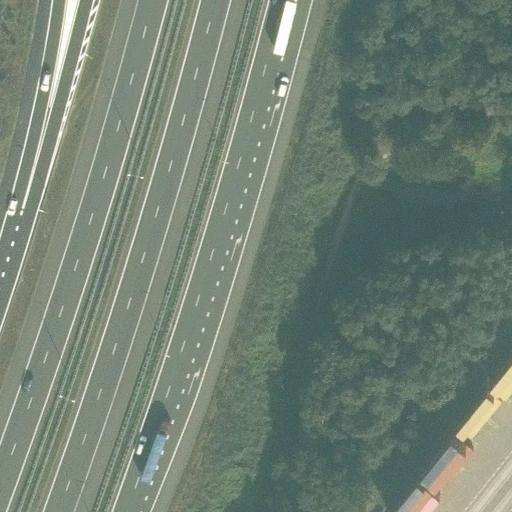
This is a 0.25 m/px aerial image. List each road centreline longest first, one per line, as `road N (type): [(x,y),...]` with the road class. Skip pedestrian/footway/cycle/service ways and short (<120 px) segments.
road 1 (motorway): [(62,511),(166,199),(216,0)]
road 2 (motorway): [(129,511),(196,318),(283,0)]
road 3 (track): [(248,511),(359,179),(388,161),(454,163),(498,154),(511,142)]
road 4 (motorway): [(149,0),(98,192),(0,478)]
road 5 (motorway): [(92,0),(23,225)]
road 6 (motorway): [(64,0),(23,225)]
